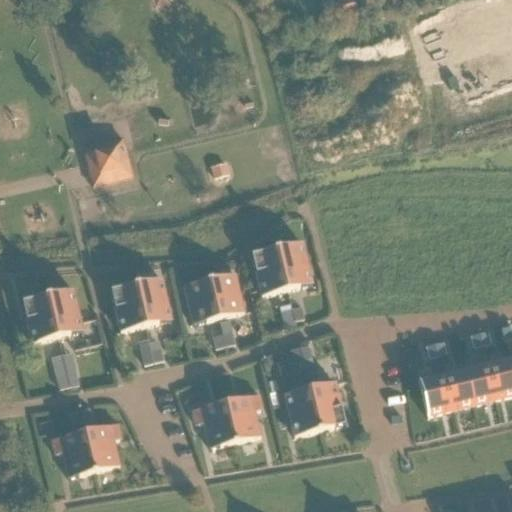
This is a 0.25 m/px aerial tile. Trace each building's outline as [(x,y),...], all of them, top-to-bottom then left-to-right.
[(356,14),(353,1),(328,7),(331,19),(356,14)] [(93,191),(131,182),(122,143),(83,152),(89,175),(93,191)] [(312,290),(302,247),(276,253),(286,296),(312,290)] [(286,296),(276,253),(251,260),(261,302),(286,296)] [(244,318),(234,275),(208,281),(218,324),(244,318)] [(218,324),(208,281),(183,287),(193,330),(218,324)] [(171,326),(161,284),(136,289),(146,332),(171,326)] [(146,332),(136,289),(110,295),(120,338),(146,332)] [(83,337),(73,294),(47,300),(57,343),(83,337)] [(57,343),(47,300),(22,306),(32,349),(57,343)] [(301,312),(291,314),(294,326),(303,324),(301,312)] [(291,314),(281,316),(284,328),(294,326),(291,314)] [(509,331),(501,333),(504,345),(511,343),(509,331)] [(487,336),(479,338),(482,350),(490,348),(487,336)] [(231,337),(222,339),(225,351),(234,349),(231,337)] [(479,338),(471,340),(474,352),(482,350),(479,338)] [(222,339),(213,341),(216,353),(225,351),(222,339)] [(442,347),(434,349),(437,361),(445,359),(442,347)] [(434,349),(426,351),(429,363),(437,361),(434,349)] [(309,350),(299,353),(302,365),(311,363),(309,350)] [(160,353),(151,356),(154,368),(163,365),(160,353)] [(299,353),(290,355),(293,367),(302,365),(299,353)] [(151,355),(141,358),(144,370),(154,368),(151,356),(151,355)] [(511,383),(507,363),(485,369),(494,405),(511,400),(511,383)] [(485,369),(463,374),(472,411),(494,405),(485,369)] [(463,374),(441,379),(450,416),(472,411),(463,374)] [(75,377),(66,380),(69,392),(78,389),(75,377)] [(419,383),(418,383),(427,423),(428,422),(428,421),(450,416),(441,379),(419,384),(419,383)] [(66,380),(57,382),(60,394),(69,392),(66,380)] [(275,384),(268,386),(270,394),(277,392),(275,384)] [(345,430),(335,388),(309,394),(319,436),(345,430)] [(319,436),(309,394),(284,400),(294,442),(319,436)] [(262,414),(259,399),(225,407),(235,448),(260,442),(254,416),(262,414)] [(235,448),(225,407),(192,415),(196,430),(203,428),(209,454),(235,448)] [(88,413),(79,415),(82,427),(91,425),(88,413)] [(79,415),(70,417),(73,429),(82,427),(79,415)] [(121,444),(118,429),(84,436),(94,477),(119,471),(113,446),(121,444)] [(94,477),(84,436),(51,444),(55,459),(62,458),(68,483),(94,477)]
